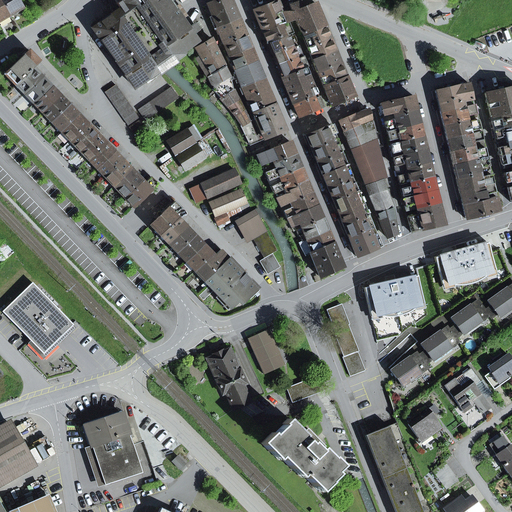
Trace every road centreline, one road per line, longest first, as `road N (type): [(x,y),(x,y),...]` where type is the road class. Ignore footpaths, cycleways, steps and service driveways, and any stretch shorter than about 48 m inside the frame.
road 1 (residential): [(239,0),(355,273)]
road 2 (residential): [(299,310),(339,385),(388,511)]
road 3 (unclassified): [(258,511),(121,380)]
road 4 (tertiary): [(121,237),(0,109)]
road 5 (residential): [(172,190),(280,306)]
road 6 (residential): [(422,87),(458,232)]
road 7 (residential): [(475,75),(508,216)]
road 8 (residential): [(505,511),(467,466),(464,444),(511,409)]
road 9 (residential): [(78,5),(81,46),(107,127)]
road 10 (tertiary): [(0,415),(121,380)]
road 11 (residential): [(23,38),(107,127)]
